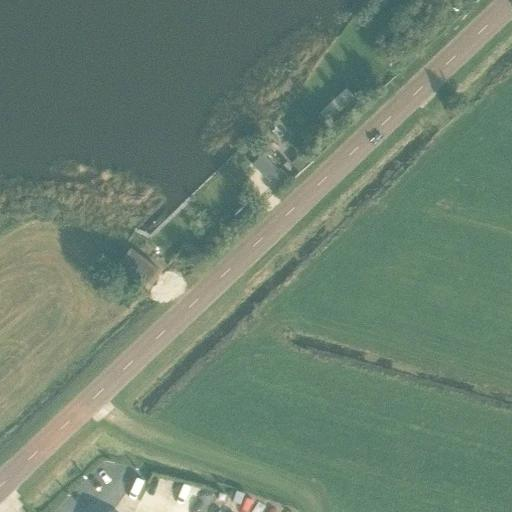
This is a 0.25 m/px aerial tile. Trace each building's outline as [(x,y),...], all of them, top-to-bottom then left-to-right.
[(327,112),(351,87),(341,78),(318,103),(327,112)] [(254,165),(269,180),(272,177),(281,185),(287,179),(278,170),(279,169),(264,155),(254,165)] [(300,157),(291,165),(299,173),(307,165),(300,157)] [(160,271),(132,250),(117,270),(145,291),(160,271)] [(132,471),(125,492),(143,498),(150,477),(132,471)] [(187,506),(195,489),(187,485),(178,501),(187,506)]
